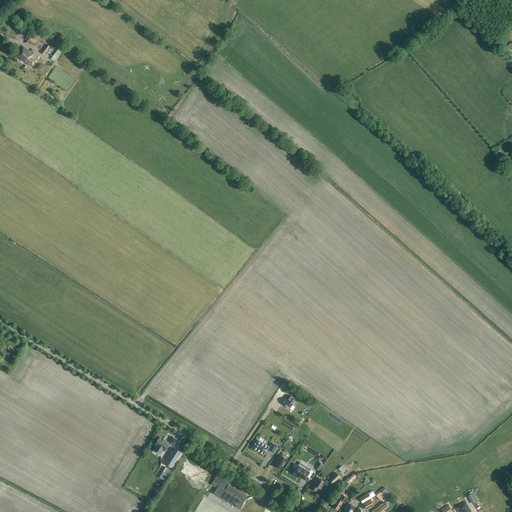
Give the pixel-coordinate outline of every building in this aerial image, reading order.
[(35,35),(32,39),(29,37),(26,41),(33,46),(36,42),(39,38),(35,35)] [(44,55),(50,47),(47,46),(42,54),(44,55)] [(32,67),(36,62),(30,58),(33,55),(23,47),(16,57),(26,64),(27,63),(32,67)] [(51,58),(55,60),(59,54),(56,51),(51,58)] [(289,409),(296,399),(290,395),(288,399),(286,398),(282,404),(289,409)] [(165,440),(161,437),(156,446),(158,447),(156,451),(163,455),(165,451),(167,452),(171,444),(167,441),(168,441),(165,439),(165,440)] [(256,439),(256,440),(255,440),(252,444),(253,445),(251,448),(263,455),(267,449),(268,450),(267,450),(273,454),(277,446),(272,443),(269,447),(268,447),(269,446),(256,439)] [(175,448),(165,464),(172,468),(182,453),(175,448)] [(274,465),(281,469),(283,465),(284,465),(287,459),(280,455),(276,462),(277,462),(274,465)] [(293,472),(305,480),(307,477),(311,479),(315,472),(310,470),(309,472),(298,465),(297,465),(294,464),(292,467),(295,468),(293,472)] [(171,471),(165,467),(159,477),(164,481),(171,471)] [(334,473),(335,474),(328,480),(332,484),(336,481),(338,483),(342,479),(341,478),(343,475),(337,470),(334,473)] [(225,478),(218,474),(211,484),(217,488),(213,493),(220,497),(223,496),(239,506),(244,497),(248,496),(233,487),(228,485),(231,480),(226,477),(225,478)] [(347,480),(349,482),(355,476),(353,474),(347,480)] [(321,489),(325,482),(317,477),(311,488),(316,491),(318,487),(321,489)] [(336,493),(339,496),(344,491),(341,488),(336,493)] [(379,494),(385,500),(391,495),(384,489),(379,494)] [(359,498),(362,503),(371,498),(375,495),(372,491),(368,494),(368,493),(359,498)] [(339,496),(338,498),(332,507),(338,510),(342,502),(345,503),(348,498),(342,495),(341,497),(339,496)] [(363,504),(366,509),(373,506),(370,500),(363,504)] [(352,511),(355,507),(348,502),(343,509),(345,511),(344,511),(352,511)] [(458,511),(471,511),(465,502),(456,507),(458,511)] [(373,511),(379,511),(387,506),(384,503),(378,508),(373,511)]
